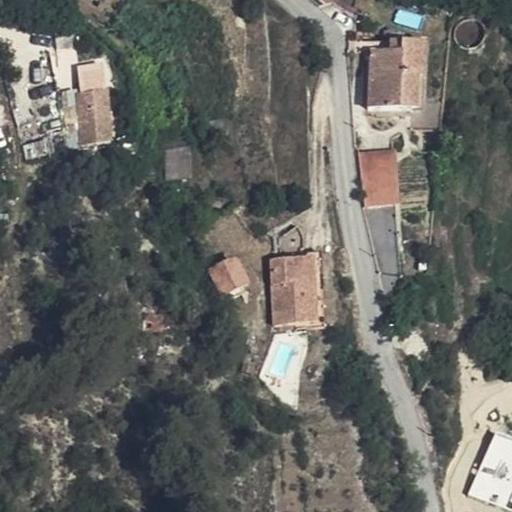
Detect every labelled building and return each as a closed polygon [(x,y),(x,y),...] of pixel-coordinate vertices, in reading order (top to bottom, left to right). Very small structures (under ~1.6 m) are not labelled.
[(314,4),(320,9),(329,12),(334,5),(331,3),(329,2),(314,4)] [(72,30),(56,32),(57,52),(74,50),(72,30)] [(409,139),(441,142),(441,113),(412,111),(413,85),(420,85),(421,52),(396,50),(395,61),(384,62),(366,61),(365,117),(410,120),(409,139)] [(395,61),(396,50),(384,50),(384,62),(395,61)] [(78,90),(108,86),(106,71),(76,74),(78,90)] [(109,93),(108,86),(78,90),(78,97),(109,93)] [(114,143),(109,93),(78,97),(83,146),(114,143)] [(185,153),(193,153),(193,143),(168,143),(168,153),(185,153)] [(167,182),(185,183),(185,153),(168,153),(167,182)] [(397,203),(392,153),(353,158),(362,206),(397,203)] [(302,256),(302,268),(299,330),(299,341),(310,341),(313,257),(302,256)] [(299,330),(302,268),(260,267),(257,329),(299,330)] [(228,269),(212,279),(222,298),(239,289),(228,269)] [(212,279),(209,280),(221,311),(245,300),(239,289),(222,298),(212,279)] [(166,336),(166,319),(141,320),(142,337),(166,336)]
